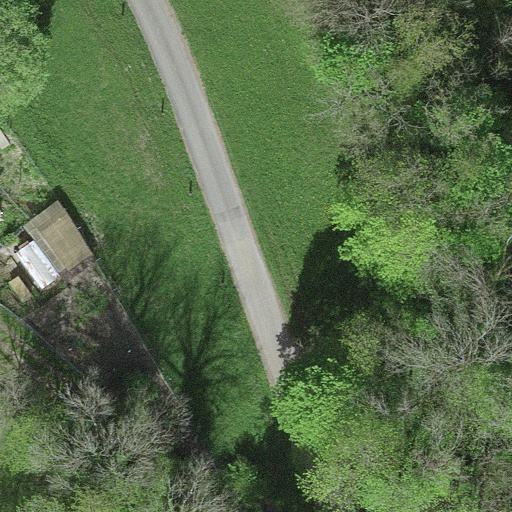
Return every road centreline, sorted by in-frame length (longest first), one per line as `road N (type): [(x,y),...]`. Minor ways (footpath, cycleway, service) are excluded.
road 1 (unclassified): [(327,511),(225,201),(146,0)]
road 2 (track): [(206,511),(120,429),(41,380),(0,336)]
